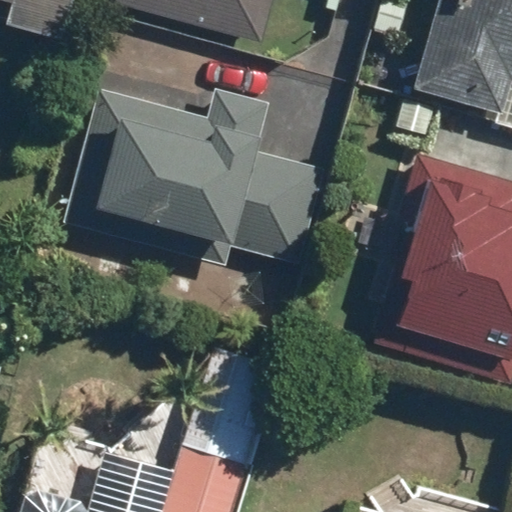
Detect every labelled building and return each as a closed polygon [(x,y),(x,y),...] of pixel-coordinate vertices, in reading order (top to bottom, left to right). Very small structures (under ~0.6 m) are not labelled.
[(1,0),(0,5),(0,23),(50,37),(60,0),(1,0)] [(112,0),(250,40),(261,0),(112,0)] [(511,0),(426,0),(400,90),(489,115),(499,78),(511,81),(511,0)] [(89,85),(51,217),(213,263),(219,243),(283,262),(312,164),(243,144),(256,99),(206,85),(197,116),(89,85)] [(399,230),(371,316),(503,359),(509,339),(511,340),(511,194),(506,193),(510,180),(407,147),(381,224),(399,230)] [(226,511),(269,360),(203,342),(154,511),(95,511),(86,509),(85,511),(226,511)]
